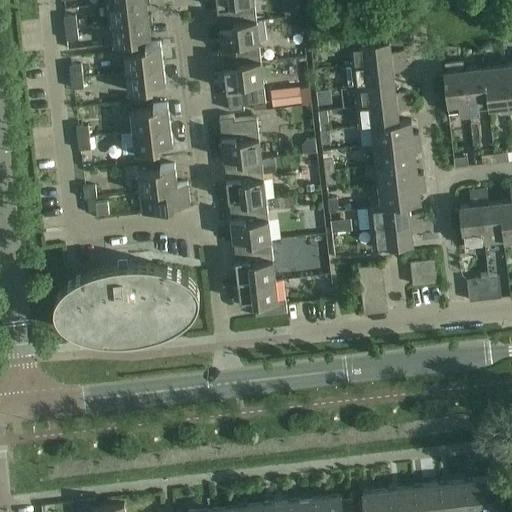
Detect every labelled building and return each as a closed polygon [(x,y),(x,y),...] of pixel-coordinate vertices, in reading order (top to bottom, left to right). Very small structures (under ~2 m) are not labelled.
[(111,22),(135,19),(134,15),(148,13),(146,3),(150,3),(149,0),(122,0),(109,1),(111,22)] [(220,28),(234,26),(233,22),(256,20),(254,0),(212,0),(214,8),(218,8),(220,28)] [(291,0),(287,0),(284,5),(285,11),(296,10),(294,0),(291,0)] [(135,19),(111,22),(114,43),(137,41),(137,36),(150,35),(149,23),(152,23),(151,13),(148,13),(134,15),(135,19)] [(76,14),(64,16),(65,28),(77,26),(76,14)] [(224,68),(224,69),(239,67),(238,63),(261,60),(259,40),(256,20),(233,22),(234,26),(220,28),(221,39),(217,39),(218,49),(222,49),(225,68),(224,68)] [(77,26),(65,28),(66,39),(79,38),(77,26)] [(351,64),(404,58),(403,49),(390,51),(389,39),(349,43),(351,64)] [(124,49),(126,70),(148,68),(148,63),(163,61),(160,40),(145,42),(146,47),(124,49)] [(338,77),(351,74),(345,54),(333,58),(338,77)] [(351,64),(353,84),(394,79),(393,68),(405,67),(404,58),(351,64)] [(239,67),(224,69),(226,80),(222,80),(223,90),(227,89),(229,110),(244,108),(243,104),(266,101),(263,80),(261,60),(238,63),(239,67)] [(447,69),(443,70),(444,78),(446,96),(448,112),(459,111),(459,117),(469,116),(463,67),(463,60),(449,62),(446,65),(447,69)] [(148,68),(126,70),(129,91),(152,88),(152,84),(165,82),(163,61),(148,63),(148,68)] [(81,63),(69,64),(71,76),(83,75),(81,63)] [(504,63),(484,65),(489,108),(499,107),(499,112),(510,111),(504,63)] [(484,65),(463,67),(469,116),(479,114),(479,109),(489,108),(484,65)] [(83,75),(71,76),(72,88),(84,87),(83,75)] [(356,104),(409,98),(408,90),(395,91),(394,79),(353,84),(356,104)] [(299,85),(270,88),(272,104),(301,101),(299,85)] [(329,87),(315,88),(317,102),(331,101),(329,87)] [(358,125),(370,124),(399,121),(399,120),(397,109),(410,107),(409,98),(356,104),(358,125)] [(131,110),(133,131),(155,129),(155,124),(170,122),(167,102),(153,104),(153,108),(131,110),(131,111),(131,110)] [(318,109),(320,129),(329,128),(327,108),(318,109)] [(221,137),(224,158),(238,156),(239,160),(261,158),(259,137),(257,116),(235,119),(234,114),(219,116),(222,137),(221,137)] [(373,144),(419,139),(418,129),(413,130),(411,119),(399,120),(399,121),(370,124),(373,144)] [(172,143),(170,122),(155,124),(155,129),(133,131),(136,151),(136,152),(159,149),(159,145),(172,143)] [(92,126),(95,145),(124,141),(121,123),(92,126)] [(88,124),(76,125),(78,137),(90,136),(88,124)] [(320,129),(322,143),(333,141),(332,128),(329,128),(320,129)] [(90,136),(78,137),(79,149),(91,147),(90,136)] [(305,137),(301,142),(302,152),(316,150),(314,136),(305,137)] [(373,144),(375,164),(416,160),(414,149),(420,148),(419,139),(373,144)] [(314,151),(302,153),(303,163),(315,161),(314,151)] [(507,151),(494,152),(495,161),(508,159),(507,151)] [(494,152),(481,154),(482,162),(495,161),(494,152)] [(454,165),(467,164),(466,155),(453,157),(454,165)] [(226,177),(228,198),(243,196),(243,201),(266,198),(264,178),(262,158),(261,158),(239,160),(238,156),(224,158),(226,177)] [(335,156),(323,157),(325,170),(337,169),(335,156)] [(378,185),(424,179),(423,170),(417,171),(416,160),(375,164),(378,185)] [(138,171),(140,191),(162,189),(162,184),(177,182),(175,163),(160,164),(160,168),(138,171)] [(337,169),(325,170),(326,183),(338,182),(337,169)] [(379,201),(380,205),(408,203),(420,201),(418,189),(425,188),(424,179),(378,185),(379,201)] [(162,189),(140,191),(143,213),(174,209),(178,209),(178,205),(190,203),(187,181),(177,182),(162,184),(162,189)] [(509,199),(499,200),(504,240),(511,239),(511,181),(508,182),(509,199)] [(109,183),(95,185),(97,197),(111,195),(109,183)] [(83,186),(85,198),(97,197),(95,185),(83,186)] [(486,189),(477,190),(483,242),(504,240),(499,200),(487,201),(486,189)] [(462,245),(483,242),(477,190),(467,191),(468,201),(469,203),(458,205),(462,245)] [(248,241),(271,239),(268,218),(266,198),(243,201),(243,196),(228,198),(229,198),(231,218),(233,239),(247,237),(248,241)] [(328,198),(330,211),(341,210),(340,196),(328,198)] [(107,200),(96,202),(97,214),(109,212),(107,200)] [(368,206),(357,208),(359,227),(370,226),(422,220),(421,212),(409,213),(408,203),(380,205),(368,206)] [(350,217),(330,219),(332,230),(351,228),(350,217)] [(423,230),(422,220),(370,226),(372,247),(413,243),(411,231),(423,230)] [(235,258),(238,279),(252,277),(253,282),(275,279),(273,259),(271,239),(248,241),(247,237),(233,239),(236,258),(235,258)] [(412,273),(435,270),(434,259),(410,261),(412,273)] [(154,263),(139,262),(134,262),(118,263),(104,266),(87,271),(76,276),(67,282),(63,286),(59,290),(56,295),(54,300),(54,303),(53,305),(54,309),(55,313),(56,316),(58,319),(61,322),(64,325),(70,329),(77,332),(90,336),(105,338),(119,339),(131,338),(143,336),(158,332),(173,326),(180,322),(186,318),(191,312),(194,309),(196,306),(197,303),(198,299),(199,295),(198,294),(198,290),(196,286),(194,283),(192,280),(187,276),(181,272),(175,269),(165,266),(154,263)] [(358,266),(360,278),(384,275),(382,263),(358,266)] [(436,282),(435,270),(412,273),(413,284),(436,282)] [(360,278),(361,289),(385,287),(384,275),(360,278)] [(278,300),(275,279),(253,282),(252,277),(238,279),(240,300),(254,299),(254,302),(254,303),(255,315),(287,312),(286,299),(278,300)] [(469,300),(480,299),(478,277),(467,278),(469,300)] [(361,289),(363,301),(386,298),(385,287),(361,289)] [(386,298),(363,301),(364,313),(388,310),(386,298)] [(491,476),(464,479),(468,511),(494,509),(491,476)] [(464,479),(439,482),(442,511),(464,511),(468,511),(464,479)] [(416,511),(442,511),(439,482),(414,485),(416,511)] [(391,511),(416,511),(414,485),(389,488),(391,511)] [(391,511),(389,488),(362,491),(363,497),(364,511),(391,511)] [(341,493),(314,496),(316,511),(353,511),(352,498),(352,496),(341,497),(341,493)] [(289,499),(290,511),(316,511),(314,496),(289,499)] [(364,511),(363,497),(352,498),(353,511),(364,511)] [(264,511),(290,511),(289,499),(264,502),(264,511)] [(93,505),(93,511),(124,511),(124,502),(93,505)] [(238,511),(264,511),(264,502),(238,505),(238,511)]
